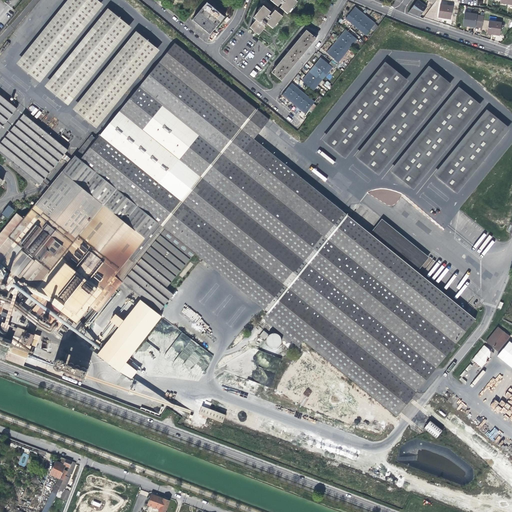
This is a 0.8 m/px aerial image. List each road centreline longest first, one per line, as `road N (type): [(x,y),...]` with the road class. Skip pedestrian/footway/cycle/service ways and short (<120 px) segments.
road 1 (tertiary): [(0,365),(387,511)]
road 2 (residential): [(0,428),(181,497)]
road 3 (residential): [(342,0),(269,100)]
road 4 (residential): [(395,13),(511,55)]
